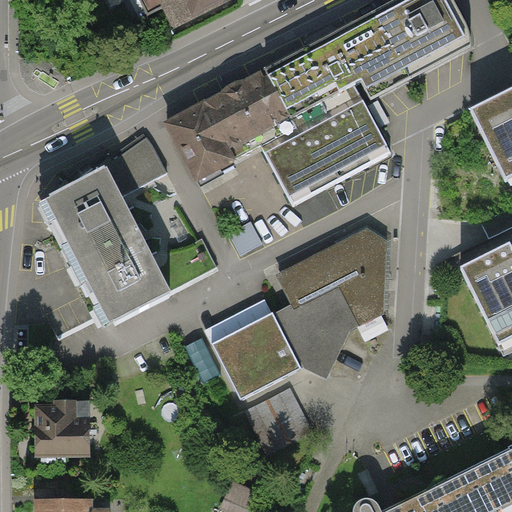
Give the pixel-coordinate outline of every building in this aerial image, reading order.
[(156,0),(174,36),(245,0),(156,0)] [(242,88),(204,108),(233,163),(263,148),(294,207),(392,155),(356,88),(359,86),(362,85),(367,94),(431,59),(472,38),(452,0),(406,0),(330,41),(242,88)] [(511,93),(466,117),(505,196),(511,192),(511,93)] [(204,108),(168,127),(197,182),(233,163),(204,108)] [(66,182),(45,205),(46,224),(59,232),(66,230),(84,263),(138,236),(123,206),(157,188),(155,181),(168,175),(149,138),(146,141),(113,163),(109,158),(72,186),(66,182)] [(227,342),(212,350),(242,407),(306,373),(327,387),(360,336),(386,323),(390,244),(380,237),(370,230),(276,278),(292,309),(276,316),(244,333),(227,342)] [(138,236),(84,263),(116,326),(171,299),(168,294),(218,269),(203,239),(153,265),(138,236)] [(511,247),(457,275),(504,370),(511,366),(511,247)] [(206,338),(212,350),(227,342),(244,333),(276,316),(269,304),(206,338)] [(263,444),(311,423),(294,384),(246,405),(263,444)] [(90,407),(34,408),(35,464),(91,463),(90,407)] [(511,511),(511,457),(401,511),(382,511),(377,502),(356,511),(511,511)] [(369,470),(359,475),(370,497),(380,493),(369,470)] [(224,508),(241,511),(253,511),(259,486),(230,479),(224,508)]
